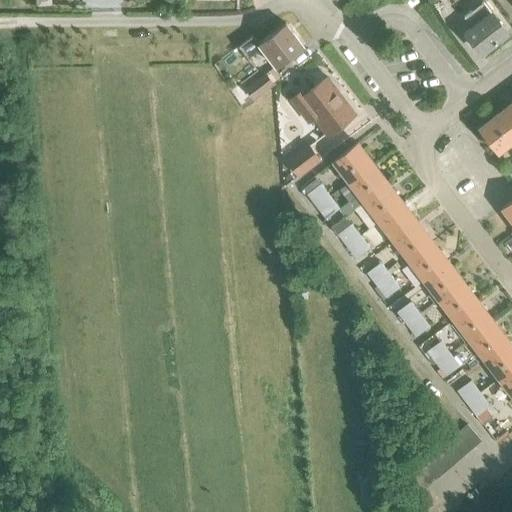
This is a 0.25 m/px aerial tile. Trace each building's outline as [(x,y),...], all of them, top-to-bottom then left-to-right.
[(465,32),(481,52),(507,33),(483,1),(463,16),(471,27),(465,32)] [(261,48),(276,67),(303,46),(285,22),(259,43),(253,35),(238,45),(248,58),(261,48)] [(245,88),(253,99),(273,83),(265,73),(245,88)] [(313,117),(327,134),(355,113),(343,98),(341,100),(336,92),(337,91),(327,77),(305,93),(303,89),(291,99),(308,121),(313,117)] [(511,101),(499,111),(511,127),(511,101)] [(511,140),(511,127),(499,111),(479,127),(498,152),(511,140)] [(333,161),(347,179),(372,162),(357,142),(333,161)] [(287,160),(298,174),(299,174),(319,159),(307,144),(287,160)] [(347,179),(361,198),(386,180),(372,162),(347,179)] [(361,198),(377,218),(402,200),(386,180),(361,198)] [(307,193),(316,206),(329,194),(320,183),(307,193)] [(329,194),(316,206),(325,218),(339,207),(329,194)] [(377,218),(393,240),(419,222),(402,200),(377,218)] [(511,200),(502,208),(511,221),(511,200)] [(337,233),(346,245),(360,234),(351,222),(337,233)] [(393,240),(407,258),(433,240),(419,222),(393,240)] [(360,234),(346,245),(355,258),(369,247),(360,234)] [(407,258),(422,278),(447,259),(433,240),(407,258)] [(422,278),(439,299),(464,282),(447,259),(422,278)] [(367,272),(377,285),(389,273),(380,261),(367,272)] [(389,273),(377,285),(385,296),(399,286),(389,273)] [(439,299),(453,318),(477,299),(464,282),(439,299)] [(453,318),(467,337),(492,318),(477,299),(453,318)] [(397,311),(406,324),(420,313),(410,300),(397,311)] [(420,313),(406,324),(415,336),(429,325),(420,313)] [(467,337),(483,357),(508,339),(492,318),(467,337)] [(483,357),(499,378),(511,368),(511,344),(508,339),(483,357)] [(427,350),(436,362),(449,351),(440,340),(427,350)] [(449,351),(436,362),(445,375),(459,364),(449,351)] [(511,368),(499,378),(511,395),(511,368)] [(457,389),(465,401),(479,390),(470,379),(457,389)] [(479,390),(465,401),(475,414),(489,404),(479,390)] [(467,424),(458,431),(472,447),(480,440),(467,424)] [(458,431),(450,438),(464,454),(472,447),(458,431)] [(450,438),(442,445),(456,461),(464,454),(450,438)] [(442,445),(434,452),(448,468),(456,461),(442,445)] [(434,452),(426,459),(439,475),(448,468),(434,452)] [(426,459),(417,466),(431,482),(439,475),(426,459)] [(417,466),(409,473),(423,489),(431,482),(417,466)]
